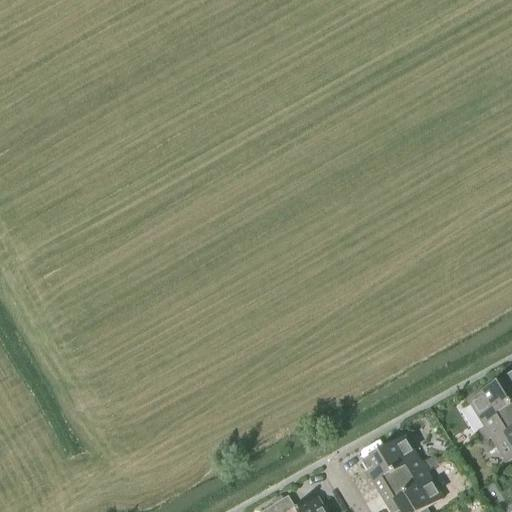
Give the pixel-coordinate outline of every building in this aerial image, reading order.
[(479,430),(482,435),(511,416),(511,377),(510,375),(468,401),(484,427),(479,430)] [(511,416),(482,435),(486,440),(490,437),(506,464),(511,459),(511,416)] [(379,494),(380,495),(436,461),(433,457),(424,462),(424,461),(419,464),(403,437),(361,463),(373,484),(374,484),(373,482),(378,479),(385,491),(379,494)] [(436,461),(380,495),(386,492),(393,504),(388,507),(387,505),(386,506),(390,511),(422,511),(442,500),(426,474),(430,471),(429,470),(438,465),(436,461)] [(321,511),(323,510),(317,499),(302,508),(302,507),(296,506),(293,507),(287,497),(262,511),(321,511)]
